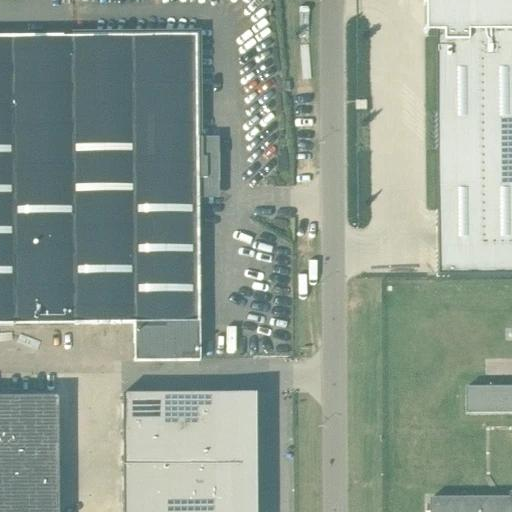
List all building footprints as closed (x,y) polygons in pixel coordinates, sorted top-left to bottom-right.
[(423,1),(423,6),(424,6),(424,29),(423,29),(423,34),(427,34),(427,33),(434,33),(435,211),(436,277),(451,277),(451,278),(511,277),(511,3),(444,4),(444,1),(441,1),(441,4),(426,4),(426,1),(423,1)] [(193,35),(75,36),(79,325),(138,324),(138,361),(180,361),(200,361),(196,199),(218,198),(217,138),(195,137),(193,35)] [(511,412),(511,387),(467,388),(467,414),(511,412)] [(242,394),(121,395),(122,511),(240,511),(240,397),(242,397),(242,394)] [(58,511),(57,396),(0,396),(0,511),(58,511)] [(511,511),(511,492),(511,497),(431,498),(431,511),(511,511)]
